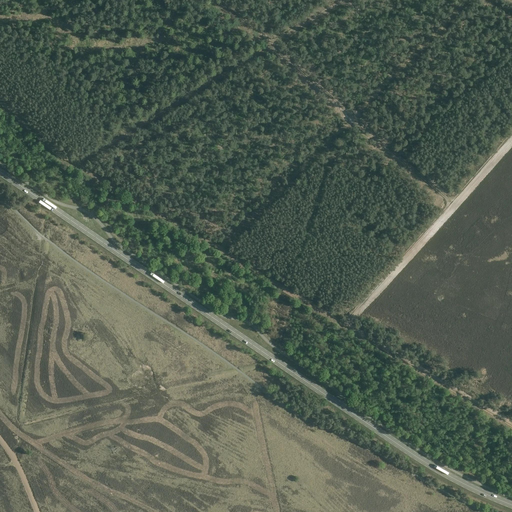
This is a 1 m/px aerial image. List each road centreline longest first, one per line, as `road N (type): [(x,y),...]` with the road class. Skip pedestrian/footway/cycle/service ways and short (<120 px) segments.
road 1 (primary): [(511,505),(428,463),(0,171)]
road 2 (track): [(346,325),(69,163),(0,100)]
road 3 (track): [(271,44),(456,206)]
road 4 (track): [(346,325),(511,143)]
road 5 (track): [(78,164),(271,44)]
road 6 (track): [(511,423),(346,325)]
